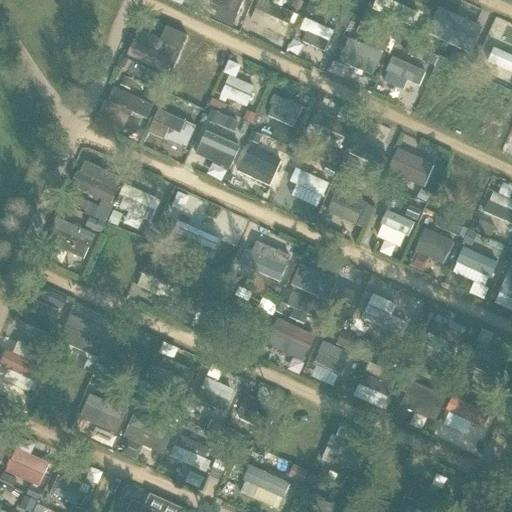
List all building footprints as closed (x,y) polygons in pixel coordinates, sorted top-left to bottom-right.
[(211,0),(210,4),(237,16),(243,0),(211,0)] [(256,0),(248,21),(282,34),(291,11),(260,0),(256,0)] [(326,50),(333,29),(308,21),(301,42),(326,50)] [(138,33),(127,57),(165,74),(176,51),(180,52),(187,38),(165,28),(159,42),(138,33)] [(348,40),(338,63),(370,76),(375,65),(376,66),(381,54),(348,40)] [(511,53),(494,44),(486,60),(511,72),(511,53)] [(208,90),(221,65),(189,50),(177,75),(208,90)] [(376,91),(383,94),(387,84),(403,90),(407,81),(420,86),(427,70),(391,55),(376,91)] [(235,78),(240,64),(231,60),(217,98),(245,108),(254,84),(235,78)] [(264,114),(293,128),(303,107),(274,93),(264,114)] [(468,119),(506,130),(511,109),(511,106),(475,95),(468,119)] [(159,111),(154,123),(169,130),(164,141),(185,150),(195,128),(159,111)] [(315,113),(305,135),(338,150),(348,128),(315,113)] [(205,133),(195,155),(229,170),(239,148),(205,133)] [(249,148),(237,173),(269,187),(281,163),(249,148)] [(394,162),(389,173),(423,188),(433,166),(408,155),(404,166),(394,162)] [(78,174),(72,187),(109,205),(115,192),(114,191),(119,180),(85,164),(80,174),(78,174)] [(151,223),(161,199),(124,183),(118,195),(124,197),(118,210),(151,223)] [(511,197),(492,191),(484,213),(511,222),(511,197)] [(336,192),(331,203),(349,212),(345,221),(363,229),(373,209),(336,192)] [(385,209),(374,236),(403,248),(414,220),(385,209)] [(52,234),(47,244),(83,260),(94,236),(55,219),(49,232),(52,234)] [(424,231),(415,251),(443,264),(452,244),(424,231)] [(257,280),(283,289),(297,248),(274,240),(268,259),(265,258),(257,280)] [(452,272),(474,281),(469,291),(482,297),(498,261),(464,246),(452,272)] [(299,267),(291,286),(328,302),(336,283),(299,267)] [(511,268),(500,293),(511,298),(511,268)] [(134,286),(171,299),(176,285),(139,272),(134,286)] [(190,296),(185,307),(216,321),(227,296),(220,293),(219,295),(194,284),(189,295),(190,296)] [(23,311),(18,322),(50,336),(60,313),(29,299),(24,311),(23,311)] [(238,304),(227,327),(257,341),(268,318),(238,304)] [(273,335),(268,346),(301,361),(306,350),(308,351),(314,338),(277,321),(271,334),(273,335)] [(68,322),(59,342),(96,359),(102,345),(81,336),(83,329),(68,322)] [(433,322),(423,345),(453,360),(458,348),(454,346),(459,334),(433,322)] [(0,362),(0,392),(25,400),(41,348),(7,339),(0,362)] [(323,343),(314,364),(341,377),(350,356),(323,343)] [(478,344),(468,367),(500,381),(510,358),(478,344)] [(155,357),(145,378),(181,395),(187,383),(186,383),(191,373),(155,357)] [(364,375),(360,385),(387,397),(391,387),(392,387),(397,376),(368,363),(363,375),(364,375)] [(216,381),(220,372),(209,367),(195,399),(222,412),(233,388),(216,381)] [(406,394),(401,404),(436,420),(441,409),(437,407),(442,397),(410,383),(405,394),(406,394)] [(86,407),(81,418),(116,434),(126,412),(90,396),(85,407),(86,407)] [(243,410),(239,420),(266,433),(276,412),(245,398),(240,409),(243,410)] [(134,415),(124,438),(162,455),(172,433),(134,415)] [(179,437),(174,447),(196,456),(192,467),(205,472),(209,462),(204,460),(208,450),(179,437)] [(331,437),(322,459),(353,472),(363,451),(331,437)] [(11,462),(6,474),(38,488),(43,476),(44,476),(49,465),(15,451),(10,462),(11,462)] [(164,470),(200,486),(205,473),(169,458),(164,470)] [(58,475),(51,493),(81,507),(86,496),(77,492),(81,484),(79,480),(63,473),(58,475)] [(439,510),(444,495),(414,484),(408,499),(439,510)] [(307,495),(298,511),(337,511),(338,509),(307,495)] [(152,511),(131,502),(126,511),(152,511)]
